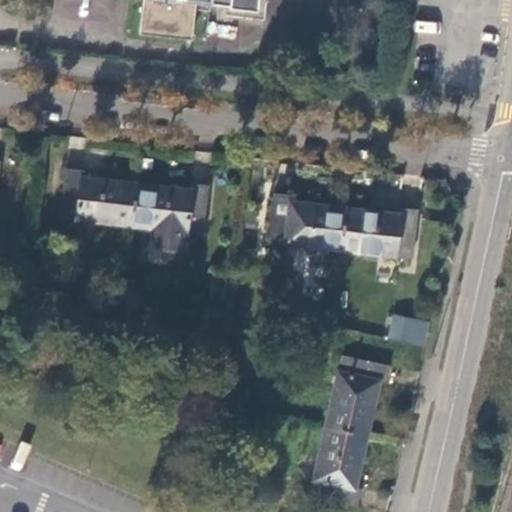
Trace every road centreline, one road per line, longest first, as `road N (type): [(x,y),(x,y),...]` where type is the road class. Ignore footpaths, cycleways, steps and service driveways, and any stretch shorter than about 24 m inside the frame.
road 1 (residential): [(511,147),(0,95)]
road 2 (tertiary): [(425,511),(511,152)]
